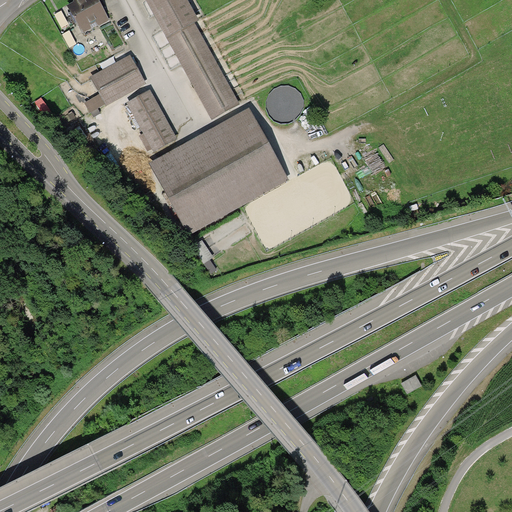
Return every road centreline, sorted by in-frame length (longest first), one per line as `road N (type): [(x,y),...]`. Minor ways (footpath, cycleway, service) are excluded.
road 1 (motorway): [(511,215),(300,277),(174,329),(74,408),(1,511)]
road 2 (motorway): [(511,246),(0,510)]
road 3 (tertiary): [(0,115),(125,244),(353,511)]
road 4 (motorway): [(107,511),(511,286)]
road 5 (motorway): [(377,511),(427,424),(511,331)]
